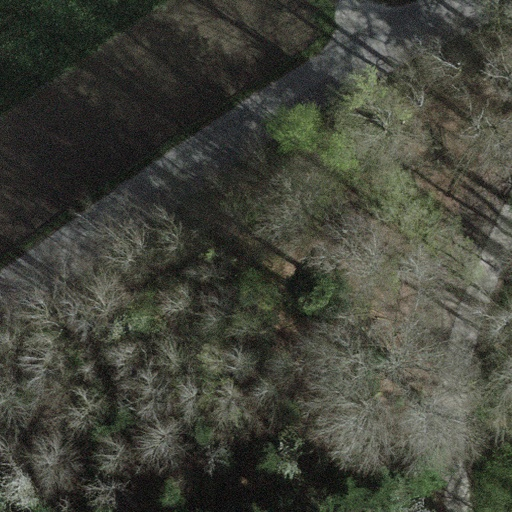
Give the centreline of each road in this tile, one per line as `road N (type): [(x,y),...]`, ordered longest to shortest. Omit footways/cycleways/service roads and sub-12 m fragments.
road 1 (unclassified): [(473,0),(377,35),(0,298)]
road 2 (unclassified): [(511,265),(418,454),(442,511)]
